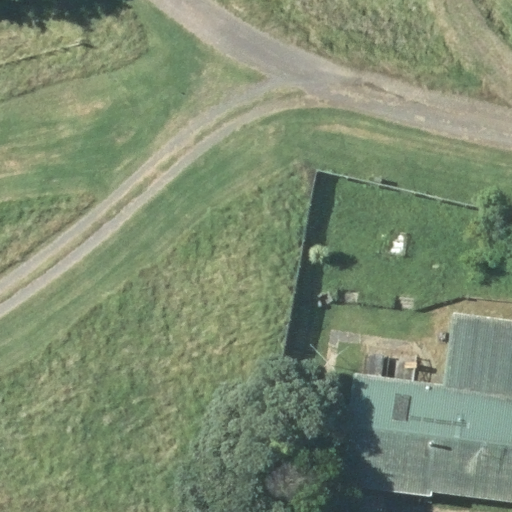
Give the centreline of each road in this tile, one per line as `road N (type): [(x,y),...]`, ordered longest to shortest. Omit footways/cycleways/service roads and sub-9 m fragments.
road 1 (track): [(345,81),(246,107),(0,279)]
road 2 (track): [(511,122),(301,70),(180,0)]
